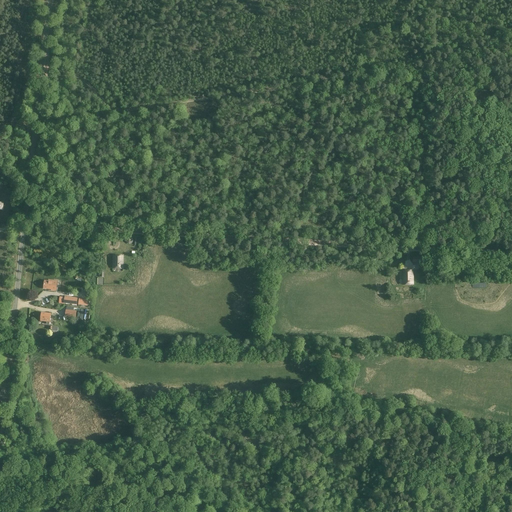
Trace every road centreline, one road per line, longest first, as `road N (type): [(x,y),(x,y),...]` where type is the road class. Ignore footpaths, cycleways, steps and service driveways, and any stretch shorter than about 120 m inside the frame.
road 1 (track): [(511,38),(430,71),(128,110),(109,106),(74,74),(42,66)]
road 2 (unclassified): [(511,253),(23,226)]
road 3 (tertiary): [(23,226),(50,0)]
road 4 (track): [(429,246),(430,71)]
road 5 (tertiary): [(6,391),(23,226)]
road 6 (track): [(357,511),(445,471),(511,460)]
road 7 (tertiary): [(5,511),(6,391)]
